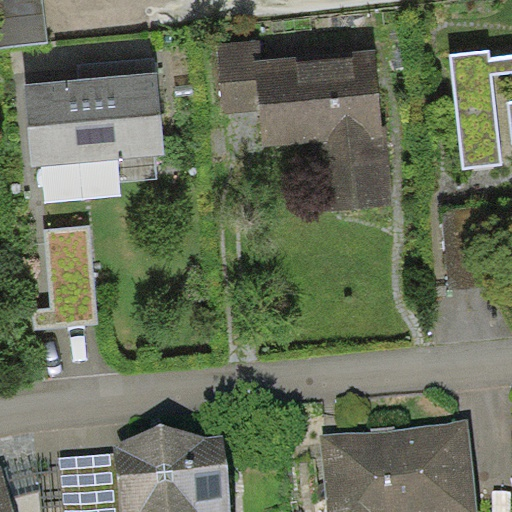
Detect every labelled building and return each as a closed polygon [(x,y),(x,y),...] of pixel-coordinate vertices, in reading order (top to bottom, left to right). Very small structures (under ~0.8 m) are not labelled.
[(0,0),(0,47),(48,41),(42,0),(0,0)] [(261,40),(216,43),(222,114),(259,111),(262,149),(314,145),(319,212),(392,206),(386,127),(381,128),(375,49),(262,58),(261,40)] [(511,54),(491,57),(490,50),(450,54),(463,170),(502,165),(500,147),(511,145),(511,54)] [(24,84),(32,167),(165,155),(156,56),(78,63),(80,79),(24,84)] [(486,208),(440,212),(447,291),(493,287),(486,208)] [(96,324),(87,226),(45,229),(52,308),(54,327),(96,324)] [(33,329),(54,327),(52,308),(32,310),(33,329)] [(475,511),(468,423),(321,435),(327,511),(475,511)] [(229,511),(223,434),(114,443),(114,453),(119,511),(229,511)] [(119,511),(114,453),(58,458),(62,511),(119,511)] [(2,465),(0,465),(0,511),(14,511),(10,497),(2,465)] [(42,511),(40,490),(10,497),(14,511),(42,511)]
